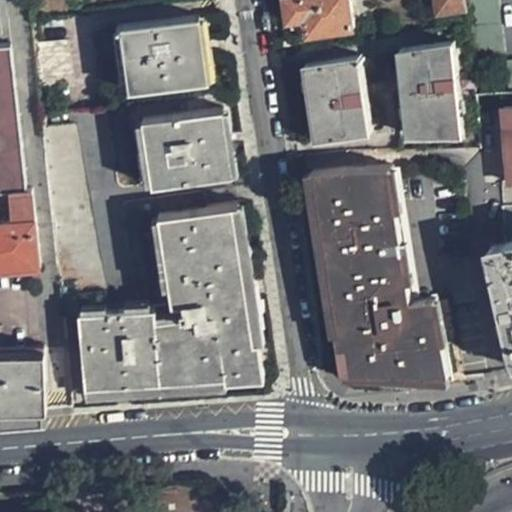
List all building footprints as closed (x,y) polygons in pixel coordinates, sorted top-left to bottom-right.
[(0,0),(0,50),(21,49),(18,16),(17,0),(0,0)] [(355,28),(351,0),(288,0),(290,16),(293,15),(294,28),(299,27),(301,34),(309,33),(310,35),(355,28)] [(468,9),(467,0),(435,0),(437,13),(468,9)] [(499,54),(493,0),(467,0),(468,9),(470,23),(473,57),(499,54)] [(203,76),(194,17),(115,28),(124,87),(203,76)] [(67,43),(35,46),(40,94),(73,88),(67,43)] [(461,127),(453,43),(404,48),(413,133),(461,127)] [(0,279),(45,275),(42,219),(33,223),(15,47),(0,48),(0,279)] [(374,130),(363,56),(308,64),(319,137),(374,130)] [(511,61),(502,63),(504,93),(511,92),(511,61)] [(511,92),(504,93),(498,93),(509,188),(511,187),(511,92)] [(231,172),(222,113),(142,125),(150,185),(231,172)] [(44,130),(62,312),(76,310),(85,391),(262,377),(235,201),(155,213),(168,301),(104,310),(74,126),(44,130)] [(417,300),(392,166),(315,169),(344,373),(426,375),(449,371),(436,298),(417,300)] [(511,206),(509,208),(506,242),(493,246),(511,339),(511,187),(509,188),(511,206)] [(50,356),(0,357),(0,419),(51,418),(50,356)]
